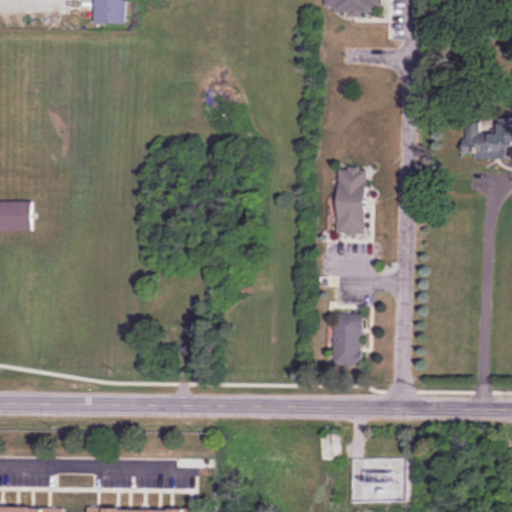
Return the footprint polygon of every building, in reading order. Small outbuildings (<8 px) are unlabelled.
[(128,23),(128,0),(97,0),(97,23),(128,23)] [(384,0),(327,0),(327,12),(376,13),(376,7),(384,7),(384,0)] [(511,122),(465,121),(464,157),(511,158),(511,122)] [(340,235),(367,235),(368,168),(341,168),(340,235)] [(0,231),(28,231),(29,200),(0,199),(0,231)] [(364,365),(364,313),(336,313),(336,365),(364,365)]
